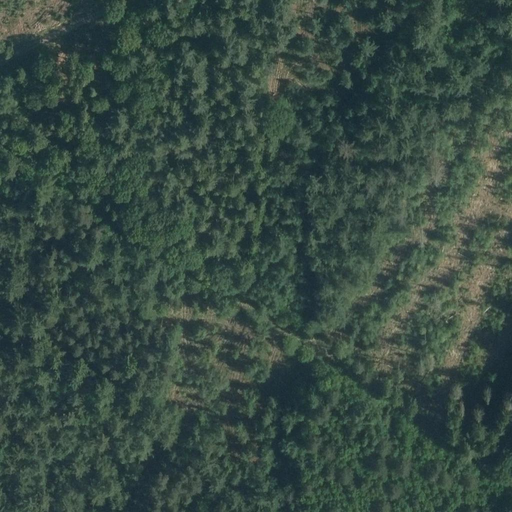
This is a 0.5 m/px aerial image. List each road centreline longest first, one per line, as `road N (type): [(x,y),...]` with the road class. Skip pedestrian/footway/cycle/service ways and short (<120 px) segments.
road 1 (track): [(0,134),(511,475)]
road 2 (track): [(0,66),(144,0)]
